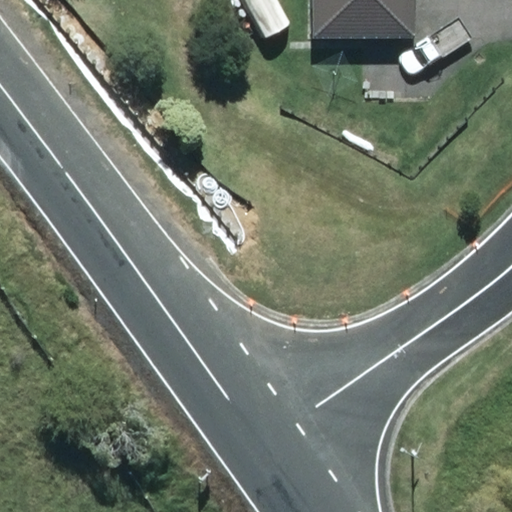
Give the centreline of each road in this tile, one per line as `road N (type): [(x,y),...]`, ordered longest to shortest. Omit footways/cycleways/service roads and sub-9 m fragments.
road 1 (secondary): [(0,89),(260,451)]
road 2 (residential): [(260,451),(425,331),(511,256)]
